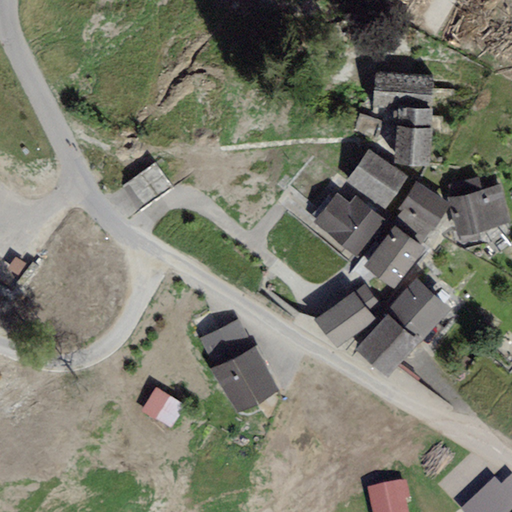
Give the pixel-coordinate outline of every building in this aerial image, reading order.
[(434,75),(376,70),(373,104),(398,106),(394,158),(428,160),(434,75)] [(369,147),(347,179),(386,206),(409,174),(369,147)] [(448,201),(416,180),(400,203),(432,225),(448,201)] [(511,218),(501,181),(448,195),(458,232),(511,218)] [(349,200),(337,192),(314,223),(356,255),(385,216),(354,193),(349,200)] [(365,263),(394,283),(423,242),(394,222),(365,263)] [(414,277),(387,311),(417,335),(423,340),(450,306),(414,277)] [(353,289),(314,318),(336,346),(374,317),(353,289)] [(387,311),(356,348),(387,372),(417,335),(387,311)] [(239,316),(199,338),(237,411),(277,390),(239,316)] [(185,404),(155,386),(141,410),(171,427),(185,404)] [(500,487),(493,480),(460,511),(508,511),(511,509),(511,476),(500,487)] [(405,479),(365,488),(369,511),(407,511),(405,501),(409,500),(405,479)]
